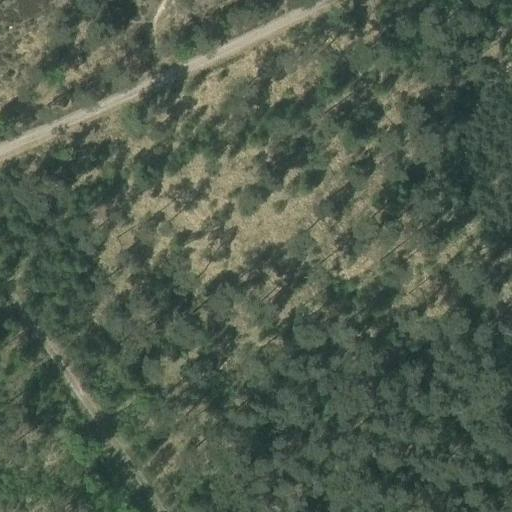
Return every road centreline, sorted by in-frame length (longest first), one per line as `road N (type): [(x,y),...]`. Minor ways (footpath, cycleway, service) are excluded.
road 1 (track): [(336,0),(0,155)]
road 2 (track): [(0,270),(169,511)]
